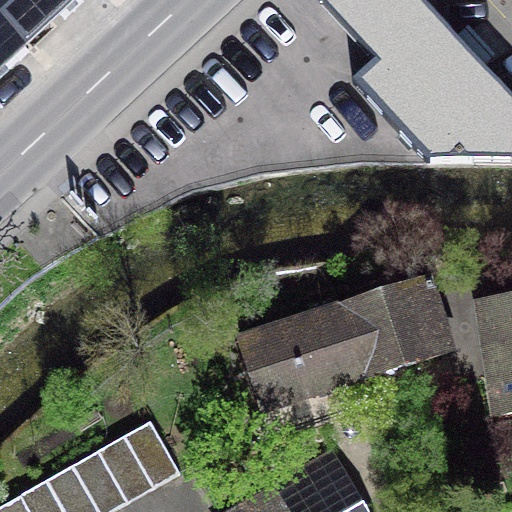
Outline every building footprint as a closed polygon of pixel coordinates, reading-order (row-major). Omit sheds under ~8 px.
[(0,0),(0,63),(68,0),(0,0)] [(320,0),(318,2),(375,63),(352,84),(426,165),(511,165),(511,102),(418,0),(320,0)] [(240,342),(263,411),(446,352),(424,282),(240,342)] [(511,299),(482,304),(492,374),(483,376),(490,425),(511,421),(511,299)] [(0,511),(113,511),(179,475),(149,423),(0,507),(0,511)] [(275,492),(286,511),(364,511),(345,477),(321,491),(310,472),(275,492)] [(286,511),(275,492),(240,511),(286,511)]
